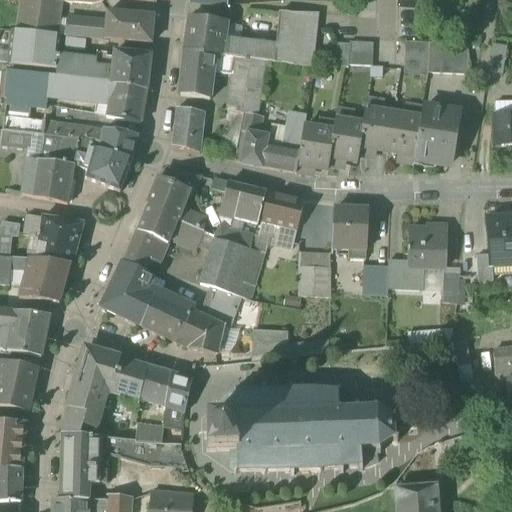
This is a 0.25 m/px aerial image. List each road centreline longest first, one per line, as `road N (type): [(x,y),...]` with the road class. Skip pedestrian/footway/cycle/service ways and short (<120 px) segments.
road 1 (residential): [(153,150),(306,189),(463,187)]
road 2 (residential): [(67,319),(39,435),(37,511)]
road 3 (residential): [(176,0),(153,150)]
road 4 (unclassified): [(67,319),(193,374)]
